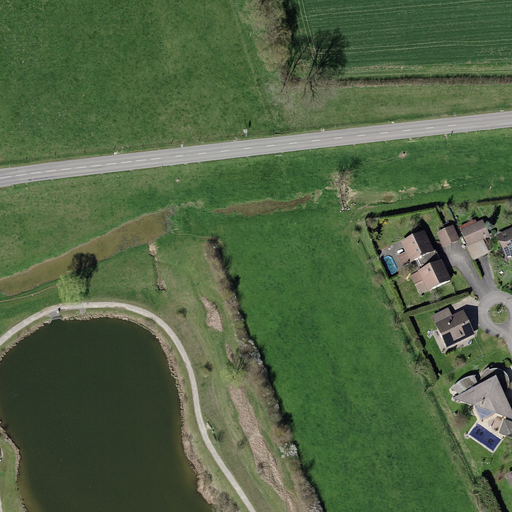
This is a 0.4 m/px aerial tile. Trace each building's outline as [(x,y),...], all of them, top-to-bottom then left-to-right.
[(483,219),(460,229),(468,246),(484,239),(491,235),(483,219)] [(436,232),(443,247),(459,240),(452,225),(436,232)] [(511,226),(495,235),(506,257),(511,254),(511,226)] [(424,230),(400,241),(405,251),(410,261),(412,260),(434,250),(424,230)] [(490,252),(484,239),(468,246),(474,260),(490,252)] [(434,250),(412,260),(417,271),(440,260),(436,250),(435,250),(434,250)] [(410,261),(405,251),(397,255),(402,265),(410,261)] [(440,260),(417,271),(422,280),(427,291),(451,279),(441,259),(440,260)] [(414,284),(422,280),(417,271),(410,275),(414,284)] [(435,323),(452,315),(448,307),(431,316),(435,323)] [(435,323),(446,348),(475,334),(463,310),(452,315),(435,323)] [(465,391),(468,390),(476,406),(475,407),(480,420),(494,414),(495,412),(511,418),(511,410),(503,390),(496,375),(496,368),(492,369),(489,370),(488,367),(485,370),(483,372),(481,375),(480,379),(481,383),(478,384),(474,375),(470,375),(465,377),(462,379),(458,381),(465,391)] [(500,369),(496,368),(496,375),(503,390),(508,388),(509,383),(509,379),(507,375),(504,371),(500,369)] [(465,391),(458,381),(454,385),(451,389),(459,394),(452,398),(476,406),(468,390),(465,391)] [(511,421),(504,418),(498,433),(511,437),(511,421)]
